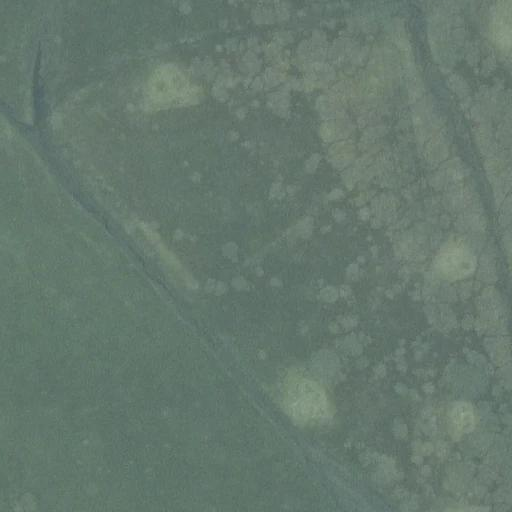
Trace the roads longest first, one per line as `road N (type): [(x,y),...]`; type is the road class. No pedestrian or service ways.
road 1 (track): [(380,511),(327,470),(0,114)]
road 2 (track): [(511,361),(492,261),(401,0)]
road 3 (track): [(49,165),(39,75),(57,0)]
